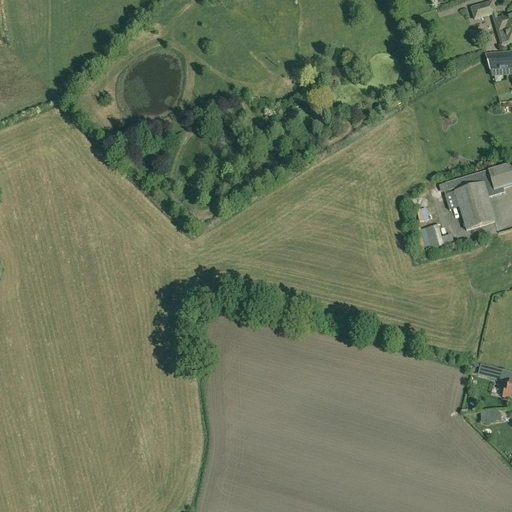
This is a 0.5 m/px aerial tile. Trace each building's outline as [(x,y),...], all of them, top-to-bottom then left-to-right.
[(496,15),(492,2),(471,8),(474,21),(496,15)] [(511,16),(501,19),(506,38),(508,37),(510,44),(511,43),(511,16)] [(511,59),(511,54),(485,56),(492,78),(511,75),(511,59)] [(470,164),(478,161),(474,149),(466,152),(470,164)] [(511,164),(452,182),(453,189),(443,193),(449,212),(459,208),(466,231),(496,223),(488,197),(501,195),(504,190),(503,188),(511,185),(511,164)] [(421,210),(422,223),(432,223),(432,210),(421,210)] [(441,238),(438,226),(426,230),(432,251),(440,248),(439,247),(444,246),(443,245),(453,242),(451,235),(441,238)] [(501,380),(503,372),(489,368),(487,376),(501,380)] [(511,381),(510,381),(508,388),(505,387),(502,399),(511,401),(511,381)]
